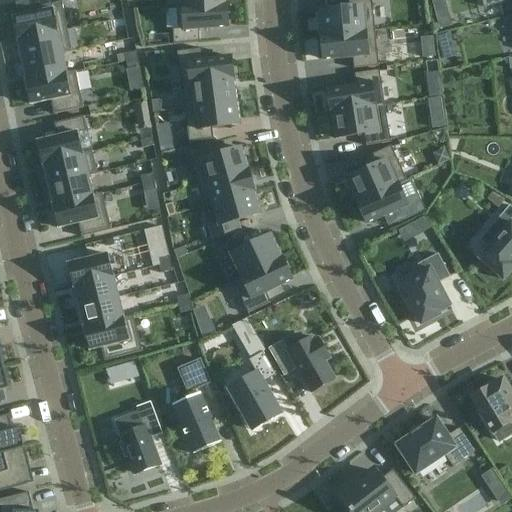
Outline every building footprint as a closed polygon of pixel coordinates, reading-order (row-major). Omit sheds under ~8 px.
[(17,16),(12,17),(16,38),(15,39),(15,40),(66,29),(62,7),(60,0),(27,0),(15,3),(17,16)] [(318,11),(321,36),(374,30),(371,0),(345,0),(347,8),(318,11)] [(227,27),(225,4),(182,7),(184,29),(227,27)] [(123,18),(112,20),(113,28),(125,26),(124,18),(123,18)] [(71,51),(66,29),(15,40),(20,61),(71,51)] [(378,66),(374,30),(321,36),(323,59),(352,57),(353,68),(378,66)] [(184,35),(172,36),(173,44),(182,43),(185,43),(184,35)] [(180,85),(181,86),(233,79),(230,56),(203,60),(201,48),(176,52),(178,64),(183,64),(185,84),(180,85)] [(71,52),(71,51),(20,61),(24,82),(75,72),(75,71),(65,73),(62,53),(71,52)] [(136,51),(124,54),(125,62),(137,59),(136,51)] [(137,59),(125,62),(127,70),(139,67),(137,59)] [(327,90),(331,114),(384,105),(378,70),(354,74),(356,86),(327,90)] [(82,108),(75,72),(24,82),(24,84),(26,83),(30,105),(50,100),(53,114),(82,108)] [(236,101),(233,79),(181,86),(183,108),(236,101)] [(239,124),(236,101),(183,108),(188,142),(213,139),(211,127),(239,124)] [(390,142),(384,105),(331,114),(335,138),(363,134),(365,146),(390,142)] [(57,137),(37,142),(42,163),(40,163),(41,164),(92,152),(91,151),(82,153),(77,133),(86,131),(83,116),(54,123),(57,137)] [(151,137),(140,140),(141,148),(153,145),(151,137)] [(211,144),(187,151),(196,184),(247,170),(241,148),(214,155),(211,144)] [(356,201),(406,180),(391,146),(368,156),(373,167),(367,169),(346,178),(356,201)] [(97,173),(92,152),(41,164),(46,185),(97,173)] [(253,192),(247,170),(196,184),(203,206),(253,192)] [(97,174),(97,173),(46,185),(51,206),(102,194),(101,193),(92,195),(87,176),(97,174)] [(142,187),(154,184),(152,176),(140,179),(142,187)] [(406,180),(356,201),(366,223),(406,205),(397,184),(406,180)] [(144,195),(156,192),(154,184),(142,187),(144,195)] [(260,214),(253,192),(203,206),(203,207),(208,206),(214,227),(260,214)] [(110,230),(102,194),(51,206),(51,208),(53,207),(58,228),(78,223),(81,237),(110,230)] [(406,205),(411,216),(419,213),(414,202),(406,205)] [(175,214),(172,203),(164,205),(167,217),(175,214)] [(511,261),(511,207),(509,205),(489,228),(498,236),(478,259),(481,261),(478,265),(489,274),(492,270),(503,279),(511,268),(511,262),(511,261)] [(281,258),(270,235),(230,254),(240,276),(232,280),(232,281),(281,258)] [(230,254),(225,243),(218,247),(223,258),(230,254)] [(176,258),(187,254),(184,246),(173,251),(176,258)] [(107,254),(67,264),(72,285),(71,285),(71,287),(113,276),(107,254)] [(407,299),(421,324),(438,315),(437,312),(449,306),(437,283),(449,277),(437,254),(416,265),(420,273),(399,284),(401,287),(398,289),(404,301),(407,299)] [(158,266),(170,263),(168,255),(156,258),(158,266)] [(291,279),(281,258),(232,281),(247,313),(270,303),(265,292),(291,279)] [(160,274),(172,271),(170,263),(158,266),(160,274)] [(118,297),(113,276),(71,287),(77,308),(118,297)] [(188,295),(176,297),(178,305),(190,302),(188,295)] [(123,318),(118,297),(77,308),(82,329),(123,318)] [(190,302),(178,305),(180,313),(192,310),(190,302)] [(132,316),(123,318),(82,329),(82,330),(83,330),(89,351),(100,348),(104,361),(141,351),(132,316)] [(264,350),(246,319),(231,326),(250,358),(262,352),(264,350)] [(281,342),(269,349),(284,375),(296,368),(310,393),(335,379),(325,361),(329,359),(317,338),(313,341),(311,338),(287,351),(281,342)] [(210,383),(200,359),(177,369),(189,397),(172,405),(192,451),(220,439),(198,389),(210,383)] [(106,369),(110,385),(139,377),(134,361),(106,369)] [(3,366),(0,366),(0,404),(0,402),(0,390),(9,388),(3,366)] [(228,389),(252,430),(281,414),(257,372),(228,389)] [(511,395),(502,380),(472,398),(489,426),(487,427),(490,430),(491,429),(499,442),(511,433),(511,424),(510,422),(511,420),(511,395)] [(128,455),(135,474),(159,465),(149,437),(160,433),(149,403),(136,408),(143,427),(120,436),(123,442),(119,443),(124,457),(128,455)] [(23,444),(20,432),(14,434),(9,414),(0,416),(0,454),(24,448),(23,444)] [(411,436),(396,445),(415,474),(444,455),(452,466),(474,451),(458,428),(447,436),(436,419),(421,429),(420,427),(410,434),(411,436)] [(28,462),(24,448),(0,454),(0,490),(27,484),(22,464),(28,462)] [(481,475),(499,502),(509,495),(492,469),(481,475)] [(350,481),(334,493),(349,511),(374,511),(394,497),(403,508),(415,499),(392,470),(381,478),(376,472),(361,483),(356,476),(350,481)] [(28,495),(28,492),(0,499),(0,511),(38,511),(32,511),(28,495)]
